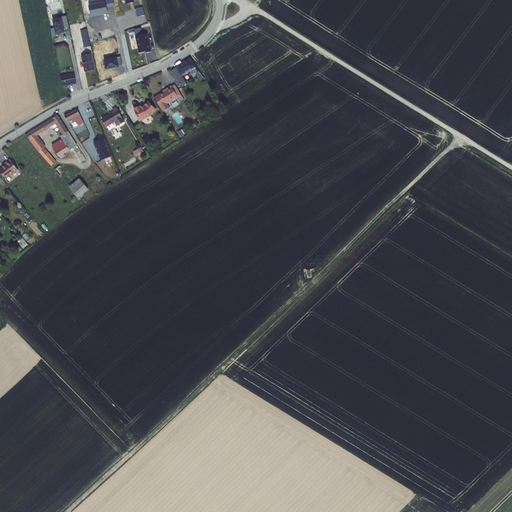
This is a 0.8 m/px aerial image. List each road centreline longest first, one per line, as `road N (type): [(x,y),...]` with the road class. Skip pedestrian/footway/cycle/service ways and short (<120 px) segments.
road 1 (track): [(70,511),(460,138)]
road 2 (track): [(213,26),(256,10),(511,170)]
road 3 (tertiary): [(0,143),(66,104),(180,56),(209,32),(219,0)]
